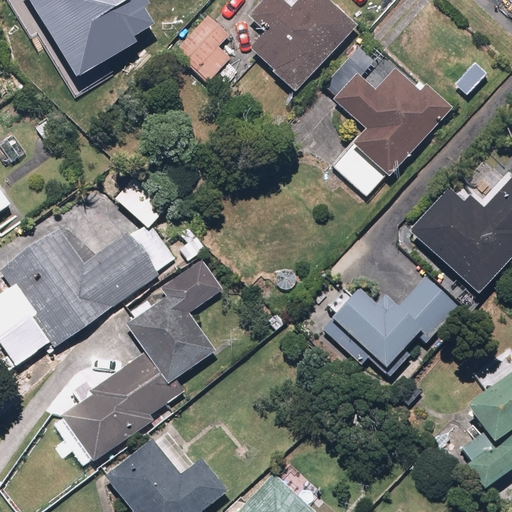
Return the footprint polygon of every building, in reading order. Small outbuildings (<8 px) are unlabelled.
[(129,0),(23,0),(11,9),(65,89),(151,31),(129,0)] [(269,0),(262,0),(241,22),(258,38),(243,55),(290,99),(352,34),(315,0),(295,0),(283,13),(269,0)] [(205,18),(182,41),(190,49),(176,63),(193,81),(199,75),(220,96),(239,77),(213,51),(225,39),(205,18)] [(351,78),(328,103),(360,134),(327,168),(362,202),(446,115),(419,88),(413,95),(392,74),(370,97),(351,78)] [(11,133),(0,141),(0,159),(8,169),(28,154),(11,133)] [(441,193),(399,238),(470,303),(511,257),(511,174),(478,212),(463,199),(456,207),(441,193)] [(36,228),(0,254),(0,263),(3,267),(0,269),(0,286),(51,356),(154,280),(124,239),(89,264),(62,228),(45,240),(36,228)] [(414,273),(388,246),(377,257),(403,284),(414,273)] [(195,263),(154,292),(161,300),(146,311),(142,305),(125,318),(129,323),(118,331),(138,358),(51,420),(88,471),(148,427),(144,421),(161,408),(167,417),(185,403),(172,385),(212,357),(184,319),(218,295),(195,263)] [(330,320),(316,335),(351,370),(359,361),(375,378),(412,340),(420,348),(454,313),(421,279),(391,309),(378,296),(370,304),(356,290),(344,303),(335,294),(320,310),(330,320)] [(511,377),(431,434),(476,497),(511,470),(511,377)] [(143,444),(96,484),(119,511),(204,511),(223,497),(197,465),(189,472),(160,438),(147,449),(143,444)] [(305,511),(270,476),(234,511),(305,511)]
